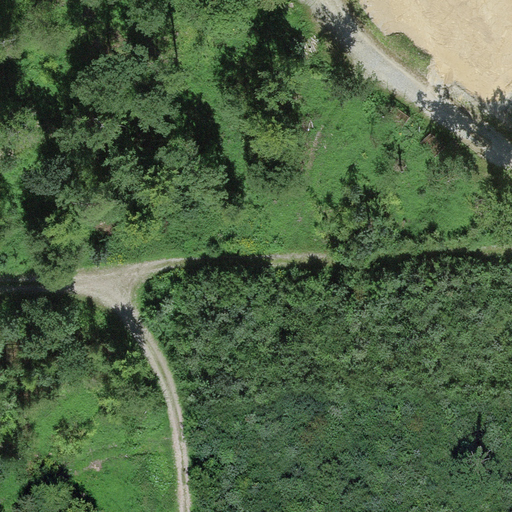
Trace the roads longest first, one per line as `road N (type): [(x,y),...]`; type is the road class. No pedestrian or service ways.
road 1 (track): [(0,289),(193,266),(511,249)]
road 2 (track): [(96,281),(156,353),(178,511)]
